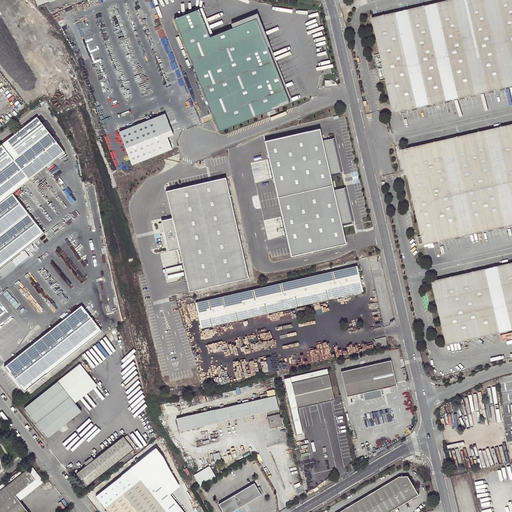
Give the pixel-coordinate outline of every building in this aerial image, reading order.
[(511,0),(449,0),(371,18),(381,60),(390,102),(393,114),(511,86),(511,0)] [(214,119),(218,131),(289,103),(289,102),(256,19),(210,37),(199,9),(175,18),(214,119)] [(259,18),(256,19),(289,102),(292,101),(259,18)] [(164,113),(117,131),(130,165),(172,149),(168,137),(172,136),(164,113)] [(12,193),(16,190),(64,152),(37,117),(0,145),(0,267),(44,233),(14,196),(12,193)] [(511,225),(511,123),(401,149),(406,167),(407,174),(423,245),(511,225)] [(319,130),(263,142),(289,258),(346,245),(341,225),(351,223),(343,189),(333,191),(329,175),(339,173),(332,140),(321,142),(319,130)] [(187,292),(247,279),(224,178),(164,191),(171,218),(160,221),(167,251),(177,249),(187,292)] [(17,266),(37,250),(33,244),(12,260),(17,266)] [(511,262),(432,280),(447,344),(511,329),(511,262)] [(363,292),(357,266),(195,303),(201,328),(353,293),(353,294),(363,292)] [(101,330),(81,305),(4,367),(24,392),(101,330)] [(347,396),(362,393),(364,400),(381,396),(379,389),(396,385),(390,361),(376,364),(363,367),(347,371),(341,372),(347,396)] [(80,363),(57,381),(73,401),(95,383),(80,363)] [(302,434),(296,408),(333,399),(326,369),(283,379),(296,435),(302,434)] [(57,381),(24,407),(47,437),(81,411),(73,401),(57,381)] [(268,397),(176,418),(179,432),(265,412),(268,428),(281,425),(281,423),(279,414),(278,414),(277,409),(278,409),(273,389),(266,391),(268,397)] [(123,437),(76,473),(86,486),(133,449),(123,437)] [(145,448),(148,453),(158,445),(156,440),(145,448)] [(202,487),(218,477),(211,465),(195,474),(202,487)] [(42,482),(32,468),(27,471),(26,470),(21,474),(19,471),(16,475),(15,474),(0,485),(0,511),(27,511),(18,500),(42,482)] [(95,496),(107,511),(182,511),(158,479),(147,488),(131,468),(95,496)] [(389,511),(419,495),(408,476),(399,477),(339,511),(389,511)] [(219,505),(223,511),(231,511),(239,507),(245,504),(261,494),(255,483),(219,505)]
